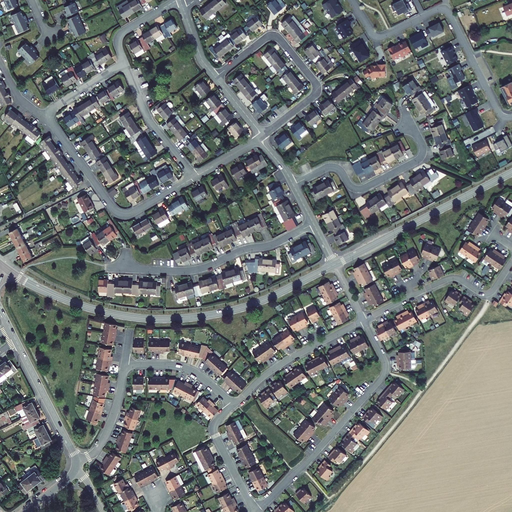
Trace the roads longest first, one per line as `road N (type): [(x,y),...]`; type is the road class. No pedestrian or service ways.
road 1 (tertiary): [(2,266),(73,303),(162,319),(237,309),(334,264)]
road 2 (residential): [(511,117),(500,114),(446,9),(376,38),(350,0)]
road 3 (residential): [(257,511),(383,375),(363,320)]
road 4 (track): [(384,371),(422,390),(329,499),(301,467)]
road 5 (residential): [(215,77),(267,37),(280,39),(316,92),(263,135)]
road 6 (residential): [(45,113),(117,212),(127,214),(195,176)]
road 7 (tertiary): [(334,264),(511,172)]
road 8 (residential): [(124,268),(194,270),(313,223)]
road 9 (residential): [(293,185),(335,167),(363,189),(414,162),(422,148),(406,115)]
road 10 (residential): [(363,320),(454,277),(490,293),(511,261)]
road 11 (residential): [(77,462),(0,310)]
road 12 (residential): [(232,404),(279,364),(363,320)]
road 13 (residential): [(124,63),(149,121),(195,176)]
road 14 (residential): [(232,404),(213,430),(256,511)]
road 15 (residential): [(124,364),(186,368),(232,404)]
